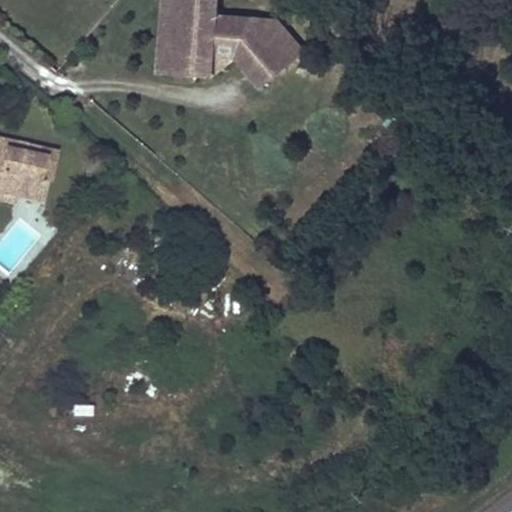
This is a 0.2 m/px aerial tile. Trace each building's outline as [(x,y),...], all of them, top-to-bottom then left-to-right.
[(218,75),(220,55),(188,52),(191,8),(177,7),(171,0),(165,71),(218,75)] [(220,55),(243,56),(268,86),(310,50),(284,20),(223,15),(224,0),(171,0),(177,7),(191,8),(188,52),(220,55)] [(280,102),(286,116),(311,105),(304,91),(280,102)] [(0,132),(0,153),(7,155),(10,145),(49,154),(43,176),(49,177),(54,178),(61,147),(0,132)] [(0,153),(0,188),(0,186),(18,191),(44,197),(49,177),(43,176),(49,154),(10,145),(7,155),(0,153)] [(0,186),(0,188),(0,195),(16,199),(18,191),(0,186)] [(457,204),(454,202),(451,201),(448,206),(455,209),(457,204)] [(426,439),(428,435),(431,433),(425,427),(420,434),(426,439)]
